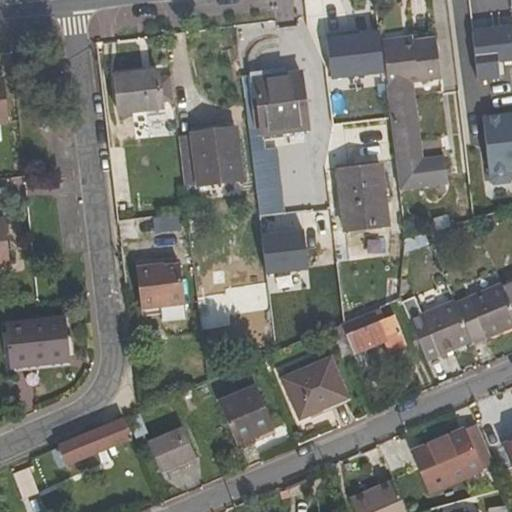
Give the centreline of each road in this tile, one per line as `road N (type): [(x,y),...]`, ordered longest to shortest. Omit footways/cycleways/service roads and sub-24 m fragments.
road 1 (residential): [(74,0),(110,369),(85,409),(0,448)]
road 2 (residential): [(180,511),(511,369)]
